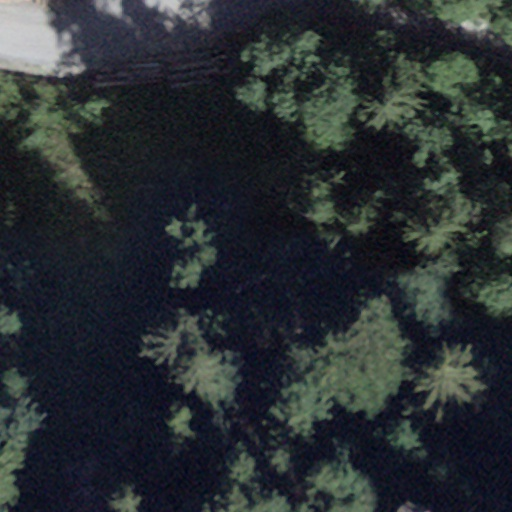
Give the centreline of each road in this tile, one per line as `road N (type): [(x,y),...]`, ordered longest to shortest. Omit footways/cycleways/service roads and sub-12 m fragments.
road 1 (track): [(511,51),(175,0)]
road 2 (track): [(0,28),(82,32),(132,0)]
